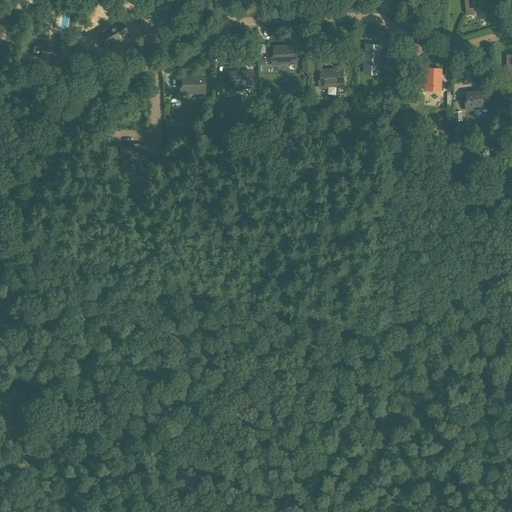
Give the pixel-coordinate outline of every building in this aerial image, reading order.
[(156,0),(157,1),(145,8),(146,8),(147,9),(150,14),(152,18),(153,18),(158,16),(159,17),(160,16),(159,15),(168,11),(169,11),(168,10),(175,6),(175,5),(174,6),(170,0),(156,0)] [(481,0),(465,0),(468,14),(483,13),(481,0)] [(111,30),(99,37),(100,37),(101,38),(104,43),(106,47),(107,47),(112,44),(113,45),(114,45),(114,44),(122,39),(122,40),(123,39),(122,38),(129,34),(128,34),(127,34),(121,24),(122,24),(122,23),(116,27),(115,26),(114,26),(115,27),(111,29),(111,28),(110,28),(111,30)] [(34,49),(33,54),(34,54),(33,54),(39,55),(40,57),(41,56),(50,57),(50,58),(51,58),(51,57),(58,58),(59,57),(57,57),(59,45),(60,46),(61,45),(53,44),(53,43),(53,42),(53,43),(49,43),(49,42),(48,42),(48,43),(34,41),(34,42),(35,42),(34,43),(35,43),(34,49)] [(378,69),(380,45),(367,45),(365,68),(378,69)] [(275,54),(273,54),(273,64),(279,64),(279,62),(296,62),(296,47),(275,48),(275,54)] [(428,69),(426,91),(441,92),(443,70),(428,69)] [(322,77),(320,77),(320,88),(326,87),(326,86),(343,85),(342,70),(322,71),(322,77)] [(231,79),(229,79),(229,90),(235,89),(235,88),(252,87),(251,72),(231,73),(231,79)] [(183,84),(181,84),(181,95),(187,94),(187,93),(204,92),(203,77),(182,78),(183,84)] [(469,100),(466,100),(467,110),(473,110),(473,108),(490,106),(488,91),(468,93),(469,100)] [(144,144),(120,144),(120,157),(144,157),(144,144)]
